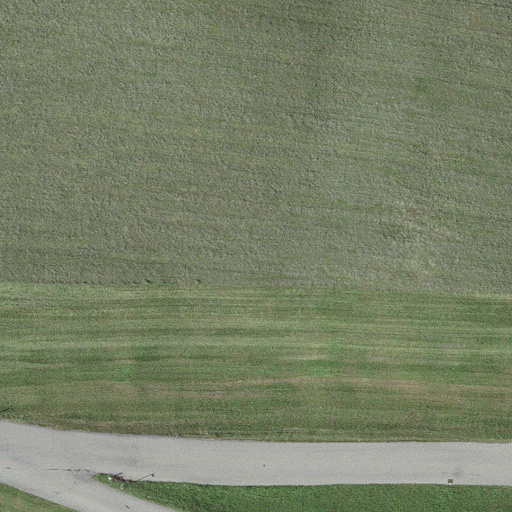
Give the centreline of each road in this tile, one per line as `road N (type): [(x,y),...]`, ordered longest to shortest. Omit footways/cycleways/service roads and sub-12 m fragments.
road 1 (unclassified): [(511,471),(0,448)]
road 2 (unclassified): [(113,511),(0,455)]
